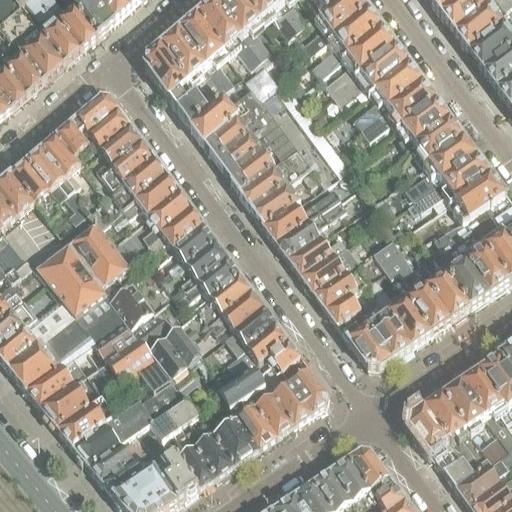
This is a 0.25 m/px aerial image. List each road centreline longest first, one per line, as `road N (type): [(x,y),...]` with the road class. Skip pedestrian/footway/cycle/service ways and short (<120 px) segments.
road 1 (residential): [(112,67),(369,419)]
road 2 (residential): [(390,0),(511,168)]
road 3 (residential): [(225,511),(369,419)]
road 4 (residential): [(369,419),(511,325)]
road 5 (residential): [(112,67),(0,161)]
